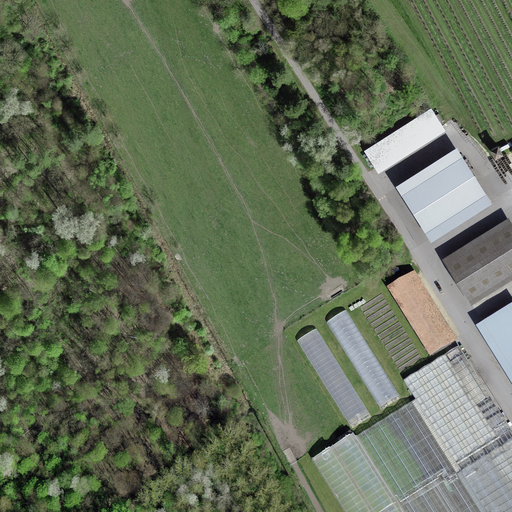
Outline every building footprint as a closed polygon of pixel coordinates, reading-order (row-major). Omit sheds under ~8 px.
[(377,166),(440,126),(431,111),(367,151),(377,166)] [(498,146),(491,149),(495,157),(502,153),(498,146)] [(484,195),(460,157),(403,193),(428,231),(484,195)] [(447,263),(468,297),(511,270),(511,225),(511,224),(447,263)] [(432,355),(451,344),(408,277),(390,288),(432,355)] [(511,307),(510,304),(483,321),(511,367),(511,307)] [(327,323),(380,408),(399,396),(346,311),(327,323)] [(350,426),(370,414),(316,329),(297,341),(350,426)] [(418,400),(319,454),(351,511),(508,511),(510,511),(511,511),(511,426),(466,344),(406,377),(418,400)]
